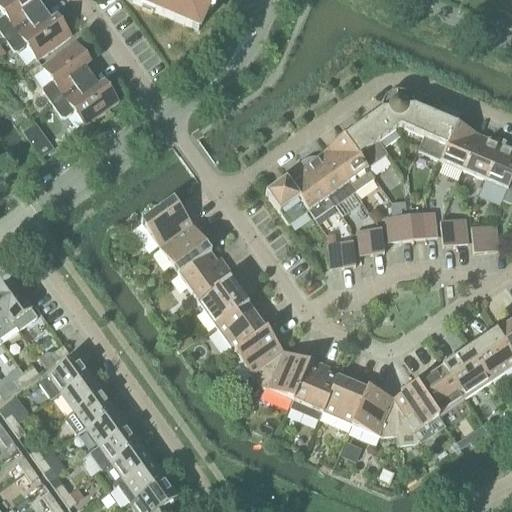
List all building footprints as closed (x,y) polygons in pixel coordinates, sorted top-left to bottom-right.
[(0,35),(4,42),(44,13),(37,4),(42,0),(0,0),(0,11),(5,18),(0,21),(0,35)] [(212,0),(126,0),(125,2),(199,33),(212,0)] [(511,17),(511,0),(504,0),(499,12),(511,17)] [(50,23),(44,13),(4,42),(14,55),(17,55),(27,48),(37,63),(71,39),(56,19),(50,23)] [(42,95),(52,108),(91,80),(84,70),(90,66),(75,46),(42,70),(52,84),(43,91),(42,95)] [(98,89),(91,80),(52,108),(61,121),(65,121),(74,115),(85,129),(118,105),(103,85),(98,89)] [(378,145),(399,130),(396,96),(389,98),(384,102),(381,107),(380,114),(364,126),(378,145)] [(399,130),(424,140),(433,118),(415,110),(413,104),(408,99),(402,96),(396,96),(399,130)] [(417,155),(440,165),(458,124),(451,122),(443,122),(433,118),(424,140),(417,155)] [(440,165),(462,174),(478,137),(468,133),(464,128),(458,124),(440,165)] [(378,145),(364,126),(355,132),(348,133),(341,136),(367,173),(387,158),(378,145)] [(367,173),(341,136),(336,142),(332,148),(324,154),(354,196),(373,182),(367,173)] [(462,174),(484,184),(502,142),(495,141),(487,141),(478,137),(462,174)] [(484,184),(506,193),(511,179),(511,151),(502,142),(484,184)] [(45,143),(32,152),(38,160),(51,151),(45,143)] [(324,154),(316,160),(310,161),(307,162),(302,164),(333,208),(334,210),(354,196),(324,154)] [(333,208),(302,164),(297,169),(296,171),(294,176),(285,182),(308,215),(314,222),(333,208)] [(511,179),(506,193),(502,204),(510,208),(511,204),(511,179)] [(308,215),(285,182),(265,197),(288,229),(308,215)] [(183,217),(173,203),(140,226),(159,253),(196,226),(187,215),(183,217)] [(421,217),(424,242),(436,241),(434,216),(421,217)] [(424,242),(421,217),(409,219),(412,244),(424,242)] [(409,219),(397,220),(400,245),(412,244),(409,219)] [(400,245),(397,220),(385,221),(387,246),(400,245)] [(464,223),(452,224),(455,249),(467,248),(464,223)] [(455,249),(452,224),(439,225),(442,250),(455,249)] [(196,226),(159,253),(178,279),(211,255),(200,241),(204,238),(196,226)] [(498,254),(495,229),(483,231),(485,256),(498,254)] [(485,256),(483,231),(470,232),(473,257),(485,256)] [(368,233),(371,258),(384,257),(381,232),(368,233)] [(359,260),(371,258),(368,233),(356,235),(359,260)] [(340,246),(342,272),(355,270),(352,245),(340,246)] [(330,273),(342,272),(340,246),(327,248),(330,273)] [(211,255),(178,279),(196,305),(233,278),(225,267),(221,269),(211,255)] [(233,278),(196,305),(215,331),(248,307),(238,293),(242,290),(233,278)] [(0,308),(19,334),(37,320),(11,284),(0,292),(0,308)] [(248,307),(215,331),(234,357),(270,330),(262,319),(258,321),(248,307)] [(0,345),(1,347),(19,334),(0,308),(0,345)] [(509,324),(495,334),(511,359),(511,316),(507,320),(509,324)] [(270,330),(234,357),(252,383),(258,387),(284,354),(278,349),(275,345),(279,342),(270,330)] [(478,340),(466,348),(491,385),(511,370),(511,359),(495,334),(481,344),(478,340)] [(456,360),(442,370),(464,403),(491,385),(466,348),(454,356),(456,360)] [(53,356),(46,355),(38,361),(46,372),(68,356),(63,349),(53,356)] [(284,354),(258,387),(263,391),(292,404),(310,363),(297,357),(295,361),(291,359),(284,354)] [(88,377),(75,359),(37,386),(50,404),(60,397),(88,377)] [(324,368),(310,363),(292,404),(289,410),(319,423),(322,416),(338,380),(322,373),(324,368)] [(33,370),(23,377),(28,385),(38,378),(33,370)] [(425,375),(413,384),(437,421),(464,403),(442,370),(427,379),(425,375)] [(28,385),(23,377),(19,372),(10,379),(19,392),(28,385)] [(88,377),(60,397),(73,415),(101,394),(88,377)] [(354,386),(338,380),(322,416),(351,429),(369,388),(356,382),(354,386)] [(399,398),(392,399),(396,440),(397,450),(414,448),(412,438),(437,421),(413,384),(400,392),(403,396),(399,398)] [(382,393),(369,388),(351,429),(381,442),(396,440),(392,399),(385,400),(381,398),(382,393)] [(101,394),(73,415),(85,432),(113,412),(101,394)] [(85,432),(98,450),(126,430),(113,412),(85,432)] [(4,422),(11,432),(18,427),(11,417),(4,422)] [(25,437),(18,427),(11,432),(18,442),(25,437)] [(138,447),(126,430),(98,450),(88,457),(101,474),(138,447)] [(13,446),(6,436),(0,439),(0,442),(6,451),(13,446)] [(466,441),(456,447),(460,454),(470,447),(466,441)] [(151,465),(138,447),(101,474),(113,492),(117,489),(151,465)] [(29,458),(36,467),(43,462),(36,453),(29,458)] [(17,466),(24,476),(31,471),(24,461),(17,466)] [(43,462),(36,467),(43,477),(50,472),(43,462)] [(163,482),(151,465),(117,489),(129,507),(163,482)] [(38,481),(31,471),(24,476),(31,486),(38,481)] [(176,500),(163,482),(129,507),(132,511),(169,511),(167,508),(176,500)] [(61,488),(54,493),(61,503),(68,497),(61,488)] [(49,511),(56,506),(49,496),(42,501),(49,511)] [(68,511),(75,507),(68,497),(61,503),(67,511),(68,511)]
